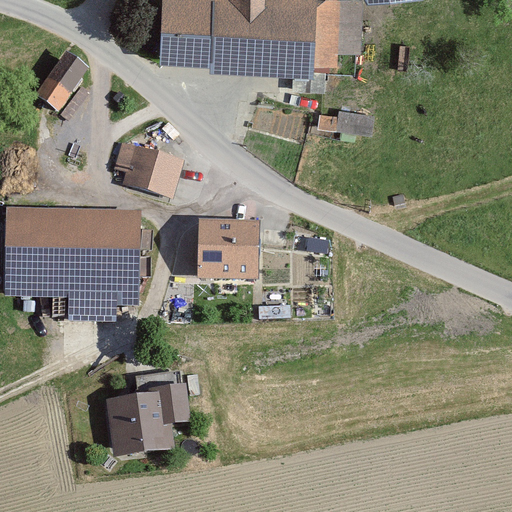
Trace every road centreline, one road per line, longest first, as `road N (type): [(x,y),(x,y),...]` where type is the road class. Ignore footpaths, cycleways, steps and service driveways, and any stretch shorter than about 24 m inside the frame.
road 1 (tertiary): [(5,0),(76,28),(109,51),(256,178),(511,299)]
road 2 (unknown): [(57,371),(150,313),(172,212)]
road 3 (unknown): [(172,212),(126,200),(103,175),(98,130),(109,51)]
